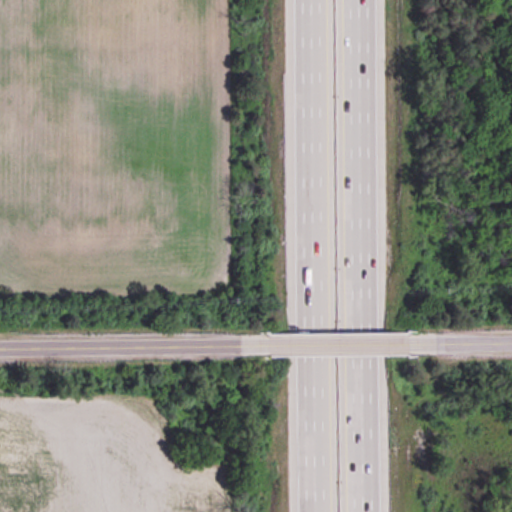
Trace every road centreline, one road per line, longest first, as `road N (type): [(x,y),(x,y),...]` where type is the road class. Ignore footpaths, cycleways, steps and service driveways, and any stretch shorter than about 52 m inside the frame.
road 1 (motorway): [(369,511),(364,0)]
road 2 (motorway): [(306,0),(310,511)]
road 3 (residential): [(0,348),(251,347)]
road 4 (residential): [(251,347),(407,346)]
